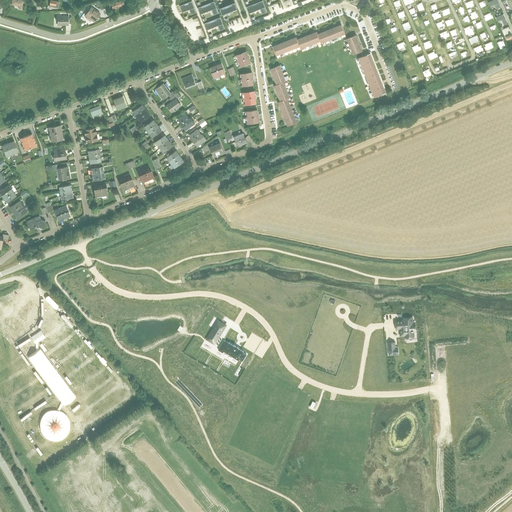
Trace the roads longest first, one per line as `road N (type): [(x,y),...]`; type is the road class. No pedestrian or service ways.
road 1 (tertiary): [(0,274),(511,63)]
road 2 (unknown): [(448,0),(472,57),(441,73),(433,71),(402,0)]
road 3 (residential): [(198,170),(266,142),(254,38)]
road 4 (unclassified): [(0,20),(70,37),(152,3)]
road 5 (residential): [(377,48),(362,12),(343,4),(254,38)]
